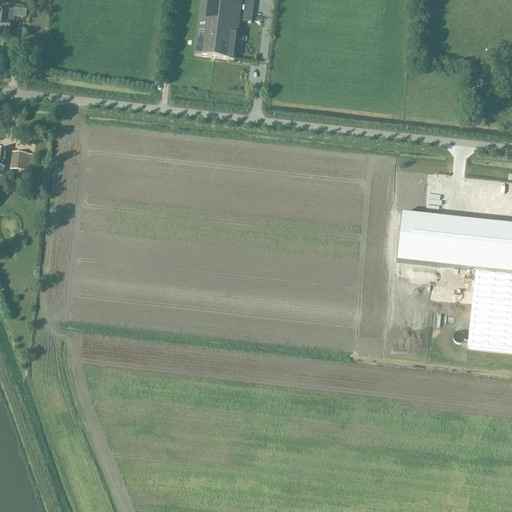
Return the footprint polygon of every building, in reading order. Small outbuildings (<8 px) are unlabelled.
[(241,2),(223,0),(201,0),(195,56),(234,61),(241,2)] [(13,24),(14,17),(25,19),(27,7),(14,6),(14,11),(0,9),(0,33),(9,35),(10,23),(13,24)] [(25,171),(26,158),(27,155),(12,153),(10,170),(25,172),(25,171)] [(402,216),(397,265),(438,269),(475,273),(510,276),(511,276),(511,227),(436,220),(402,216)] [(511,354),(511,276),(510,276),(475,273),(467,350),(511,354)]
